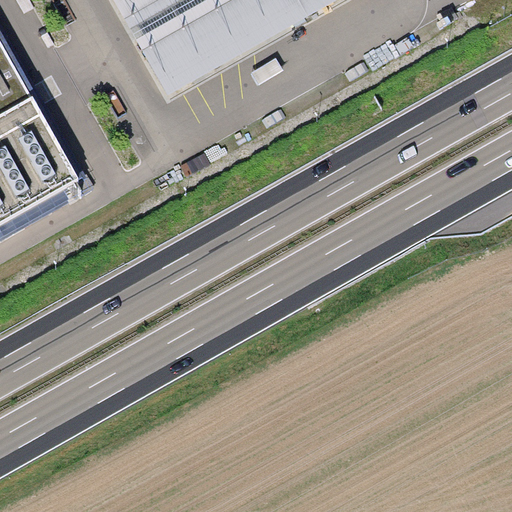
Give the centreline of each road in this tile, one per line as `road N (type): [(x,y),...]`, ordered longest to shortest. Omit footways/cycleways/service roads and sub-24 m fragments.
road 1 (motorway): [(0,447),(511,159)]
road 2 (motorway): [(511,82),(0,369)]
